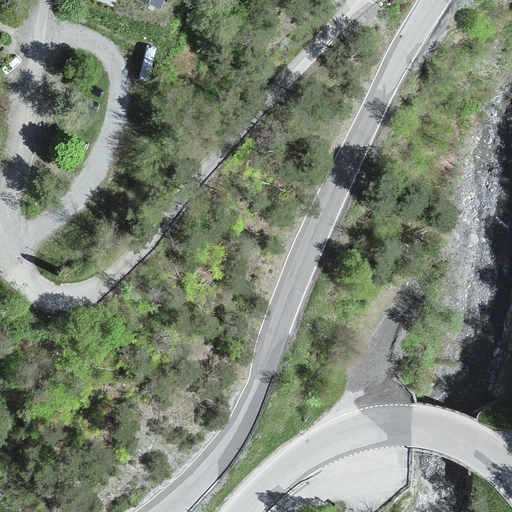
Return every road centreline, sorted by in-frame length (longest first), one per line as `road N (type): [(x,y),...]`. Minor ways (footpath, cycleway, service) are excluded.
road 1 (residential): [(168,511),(237,429),(346,162),(434,0)]
road 2 (residential): [(360,0),(130,258),(91,291),(53,299),(32,293),(15,269),(9,236)]
road 3 (tertiary): [(242,511),(299,457),(368,427),(459,440),(511,478)]
road 4 (residential): [(47,37),(79,37),(110,54),(118,78),(115,115),(76,197),(51,221),(9,236)]
road 5 (residential): [(9,236),(16,157),(47,37)]
